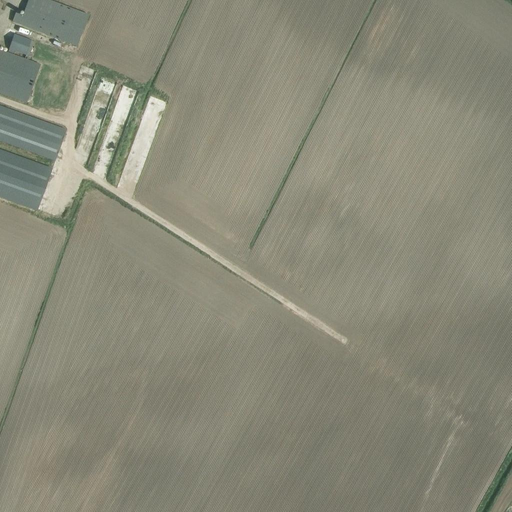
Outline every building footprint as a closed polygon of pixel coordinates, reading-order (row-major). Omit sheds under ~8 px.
[(12,22),(77,46),(89,15),(48,0),(28,0),(22,15),(15,13),(12,22)] [(14,34),(9,48),(15,50),(29,55),(34,41),(14,34)] [(0,93),(27,103),(40,65),(13,55),(15,50),(9,48),(8,53),(0,50),(0,93)] [(0,106),(0,140),(55,160),(66,130),(0,106)] [(0,150),(0,195),(38,209),(52,170),(0,150)]
